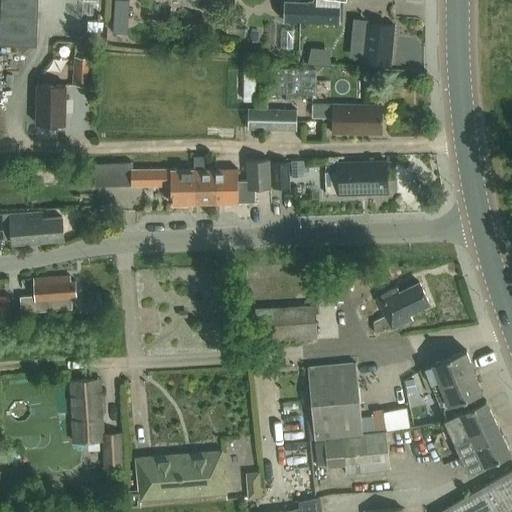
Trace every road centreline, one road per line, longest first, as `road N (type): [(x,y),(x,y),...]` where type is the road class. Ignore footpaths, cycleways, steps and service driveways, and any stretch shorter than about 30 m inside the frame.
road 1 (residential): [(509,327),(348,350),(0,370)]
road 2 (residential): [(477,232),(105,246),(0,267)]
road 3 (residential): [(468,144),(0,151)]
road 4 (secondary): [(468,144),(458,0)]
